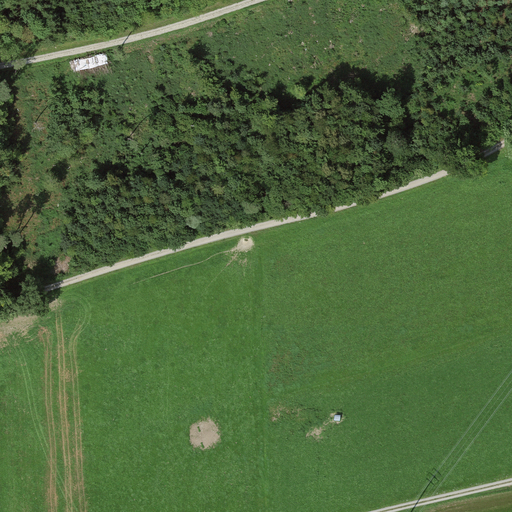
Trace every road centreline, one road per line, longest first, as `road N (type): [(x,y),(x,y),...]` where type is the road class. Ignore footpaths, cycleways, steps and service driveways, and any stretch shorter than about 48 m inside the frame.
road 1 (track): [(0,310),(41,299),(74,275),(387,193),(511,140)]
road 2 (track): [(0,60),(250,0)]
road 3 (track): [(511,479),(381,511)]
